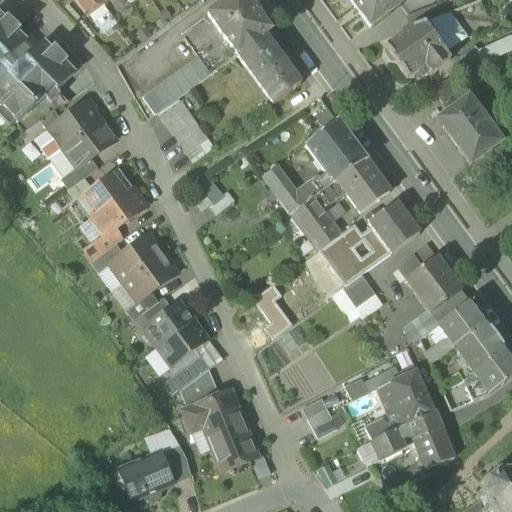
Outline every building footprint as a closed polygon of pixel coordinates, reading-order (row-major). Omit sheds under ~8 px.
[(71,0),(87,21),(104,9),(97,0),(71,0)] [(97,0),(104,9),(116,0),(97,0)] [(122,0),(128,8),(140,0),(122,0)] [(232,0),(206,19),(236,59),(263,40),(270,35),(244,0),(232,0)] [(399,10),(392,0),(345,0),(353,10),(359,19),(369,32),(399,10)] [(406,21),(411,33),(428,26),(432,23),(427,11),(406,21)] [(440,52),(444,57),(466,41),(449,17),(445,18),(459,37),(440,52)] [(445,18),(428,26),(436,37),(432,40),(440,52),(459,37),(445,18)] [(0,110),(17,127),(52,92),(55,95),(73,78),(63,67),(65,65),(54,55),(52,57),(42,46),(32,55),(24,47),(25,46),(14,35),(17,33),(6,23),(4,25),(0,20),(0,110)] [(444,57),(440,52),(432,40),(436,37),(428,26),(411,33),(384,52),(385,53),(384,59),(389,66),(395,67),(406,82),(417,74),(424,69),(428,75),(430,78),(449,64),(444,57)] [(277,60),(263,40),(236,59),(272,108),(299,88),(284,68),(286,66),(281,57),(277,60)] [(511,44),(510,40),(477,54),(486,66),(511,54),(511,44)] [(455,65),(464,76),(486,66),(477,54),(474,51),(455,65)] [(201,86),(210,79),(197,61),(188,68),(201,86)] [(191,92),(201,86),(188,68),(178,74),(191,92)] [(424,69),(417,74),(421,80),(428,75),(424,69)] [(182,99),(191,92),(178,74),(169,81),(182,99)] [(173,106),(182,99),(169,81),(160,88),(173,106)] [(430,91),(441,107),(462,92),(454,81),(430,91)] [(163,113),(173,106),(160,88),(150,95),(163,113)] [(154,120),(163,113),(150,95),(141,101),(154,120)] [(436,123),(469,168),(501,145),(468,100),(447,115),(436,123)] [(158,120),(165,129),(185,115),(179,106),(158,120)] [(61,125),(46,135),(60,155),(62,153),(100,126),(92,114),(92,111),(90,107),(86,107),(81,110),(76,113),(71,116),(67,119),(63,123),(61,125)] [(315,122),(325,135),(337,127),(327,113),(315,122)] [(46,135),(61,125),(53,115),(39,125),(46,135)] [(165,129),(171,139),(192,124),(185,115),(165,129)] [(171,139),(178,148),(199,134),(192,124),(171,139)] [(114,146),(100,126),(62,153),(76,172),(77,173),(90,163),(114,146)] [(304,151),(326,181),(332,189),(336,186),(365,165),(337,127),(325,135),(304,151)] [(178,148),(185,157),(205,143),(199,134),(178,148)] [(47,164),(60,155),(46,135),(33,145),(47,164)] [(185,157),(191,167),(212,152),(205,143),(185,157)] [(84,182),(97,173),(90,163),(77,173),(76,172),(60,184),(67,194),(64,196),(72,206),(75,204),(91,192),(84,183),(84,182)] [(365,165),(336,186),(341,194),(359,218),(388,197),(365,165)] [(291,219),(304,209),(294,196),(276,171),(263,180),(291,219)] [(89,223),(131,193),(131,192),(117,173),(91,192),(75,204),(79,208),(73,213),(81,223),(86,219),(89,223)] [(198,191),(211,207),(221,198),(206,181),(196,189),(198,191)] [(314,182),(294,196),(304,209),(312,204),(332,189),(326,181),(320,185),(318,182),(314,182)] [(341,200),(341,194),(336,186),(332,189),(312,204),(320,215),(341,200)] [(188,199),(201,215),(211,207),(198,191),(188,199)] [(139,204),(131,193),(89,223),(103,242),(115,234),(145,212),(140,203),(139,204)] [(207,211),(215,220),(233,206),(226,196),(207,211)] [(314,251),(318,256),(319,255),(338,240),(330,229),(322,219),(320,215),(312,204),(304,209),(291,219),(292,221),(304,237),(309,243),(314,251)] [(395,206),(366,228),(370,232),(389,259),(418,238),(395,206)] [(338,207),(322,219),(330,229),(345,217),(338,207)] [(304,237),(292,221),(284,227),(296,243),(304,237)] [(89,223),(78,231),(92,250),(103,242),(89,223)] [(360,280),(389,259),(370,232),(361,239),(354,229),(338,240),(319,255),(344,291),(360,280)] [(122,258),(115,249),(119,246),(122,244),(115,234),(103,242),(92,250),(85,255),(92,265),(89,267),(97,278),(110,269),(109,268),(122,258)] [(110,269),(123,287),(162,259),(148,240),(122,258),(109,268),(110,269)] [(314,251),(309,243),(293,255),(299,262),(314,251)] [(408,258),(420,273),(436,262),(424,246),(408,258)] [(393,270),(404,285),(420,273),(408,258),(393,270)] [(176,278),(162,259),(123,287),(137,306),(137,307),(151,297),(176,278)] [(426,315),(429,319),(460,296),(436,262),(420,273),(404,285),(426,315)] [(111,297),(123,287),(110,269),(97,278),(111,297)] [(341,293),(355,312),(374,299),(360,280),(344,291),(341,293)] [(123,287),(111,297),(124,315),(137,306),(123,287)] [(331,301),(345,320),(355,312),(341,293),(331,301)] [(437,330),(468,307),(460,296),(429,319),(426,315),(414,324),(425,339),(426,338),(437,330)] [(163,302),(158,307),(151,297),(137,307),(137,306),(124,315),(132,326),(141,319),(148,329),(171,312),(163,302)] [(382,310),(374,299),(355,312),(345,320),(350,327),(359,321),(361,325),(382,310)] [(143,332),(157,351),(193,325),(189,320),(187,321),(177,307),(171,312),(148,329),(143,332)] [(446,343),(453,351),(484,328),(484,327),(468,307),(437,330),(446,343)] [(403,332),(413,347),(425,339),(414,324),(403,332)] [(208,345),(193,325),(157,351),(157,352),(171,372),(194,355),(208,345)] [(484,327),(484,328),(504,356),(505,355),(484,327)] [(504,356),(484,328),(453,351),(473,379),(504,356)] [(446,343),(437,330),(426,338),(434,349),(441,343),(443,345),(446,343)] [(434,349),(430,351),(438,362),(453,351),(446,343),(443,345),(441,343),(434,349)] [(222,364),(208,345),(194,355),(198,361),(208,374),(222,364)] [(428,367),(438,362),(430,351),(423,356),(428,367)] [(171,372),(157,352),(144,361),(158,381),(171,372)] [(198,361),(194,355),(171,372),(169,382),(198,361)] [(473,379),(477,384),(488,400),(511,381),(511,366),(504,356),(473,379)] [(169,382),(179,395),(208,374),(198,361),(169,382)] [(394,373),(363,389),(368,398),(376,394),(376,393),(398,383),(394,373)] [(179,396),(187,413),(219,400),(209,374),(179,396)] [(415,376),(398,383),(376,393),(376,394),(382,407),(405,398),(408,404),(424,396),(415,376)] [(171,401),(179,395),(169,382),(161,388),(171,401)] [(351,406),(368,398),(363,389),(361,384),(344,393),(351,406)] [(471,407),(488,400),(477,384),(465,392),(471,407)] [(438,390),(441,397),(450,392),(446,386),(438,390)] [(453,397),(450,392),(441,397),(443,402),(453,397)] [(212,454),(222,477),(250,465),(257,462),(230,395),(219,400),(187,413),(182,415),(191,437),(203,432),(212,454)] [(432,416),(424,396),(408,404),(405,398),(382,407),(390,427),(393,434),(432,416)] [(301,414),(306,424),(326,414),(320,403),(301,414)] [(306,424),(311,434),(331,424),(326,414),(306,424)] [(432,416),(393,434),(399,446),(410,441),(412,445),(440,434),(432,416)] [(336,434),(331,424),(311,434),(317,444),(336,434)] [(364,433),(370,445),(393,434),(390,427),(385,429),(382,424),(364,433)] [(143,442),(150,459),(159,456),(160,458),(179,450),(168,432),(143,442)] [(212,454),(203,432),(191,437),(200,459),(212,454)] [(402,454),(399,446),(393,434),(370,445),(380,466),(402,454)] [(452,463),(440,434),(412,445),(420,465),(425,475),(426,474),(452,463)] [(380,466),(370,445),(355,453),(364,473),(380,466)] [(160,458),(172,487),(190,479),(186,462),(179,450),(160,458)] [(124,492),(130,507),(145,501),(146,503),(151,505),(157,503),(159,497),(158,495),(173,489),(172,487),(160,458),(159,456),(150,459),(116,473),(117,476),(115,477),(113,483),(116,490),(122,493),(124,492)] [(261,460),(257,462),(250,465),(258,485),(269,481),(261,460)] [(428,478),(426,474),(425,475),(420,465),(386,493),(395,504),(428,478)] [(316,474),(325,491),(335,486),(326,468),(316,474)] [(511,511),(511,473),(510,473),(509,477),(498,477),(496,472),(492,474),(494,478),(484,485),(481,482),(478,486),(482,489),(479,500),(475,500),(475,504),(479,504),(480,507),(472,511),(511,511)]
